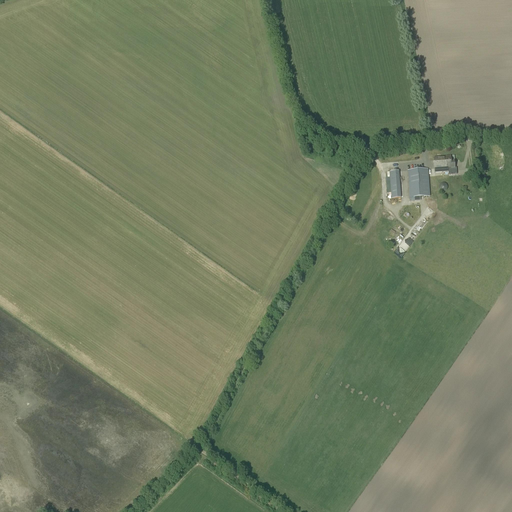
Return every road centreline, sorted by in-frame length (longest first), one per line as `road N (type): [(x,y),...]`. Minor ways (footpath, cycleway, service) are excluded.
road 1 (track): [(134,511),(196,447),(365,145)]
road 2 (unclassified): [(511,134),(365,145),(327,137),(296,105),(268,0)]
